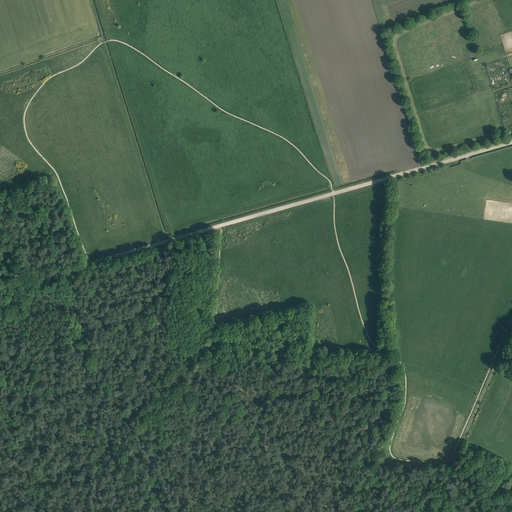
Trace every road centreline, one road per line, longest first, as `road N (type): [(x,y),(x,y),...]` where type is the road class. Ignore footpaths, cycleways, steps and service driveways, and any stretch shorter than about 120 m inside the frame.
road 1 (track): [(511,142),(221,225)]
road 2 (track): [(164,241),(32,279)]
